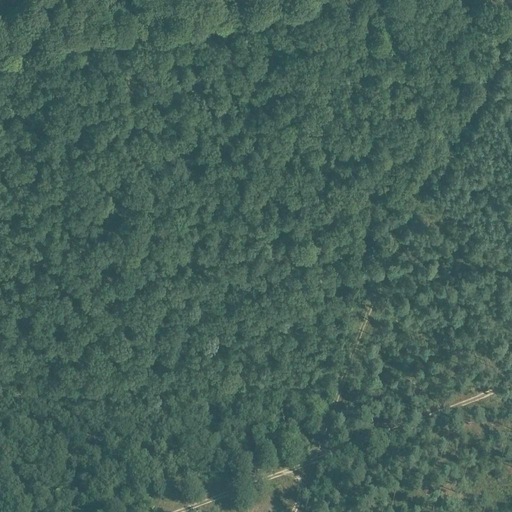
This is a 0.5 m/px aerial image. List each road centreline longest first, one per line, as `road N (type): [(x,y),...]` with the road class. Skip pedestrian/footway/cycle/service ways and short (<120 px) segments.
road 1 (track): [(510,0),(509,39),(465,129),(407,217),(290,511)]
road 2 (track): [(511,386),(310,463)]
road 3 (track): [(174,511),(310,463)]
